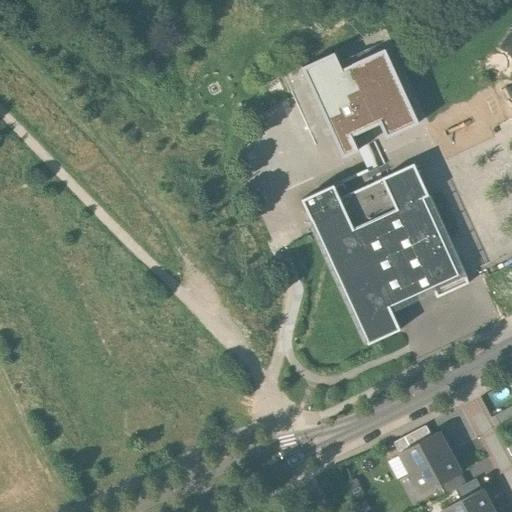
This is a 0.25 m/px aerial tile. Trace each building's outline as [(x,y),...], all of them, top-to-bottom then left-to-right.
[(334,52),(302,67),(343,157),(358,150),(351,136),(379,123),(386,137),(418,123),(385,49),(341,68),(334,52)] [(367,170),(301,200),(311,220),(312,219),(368,342),(367,342),(368,344),(400,330),(389,306),(431,287),(436,298),(468,283),(447,235),(442,238),(423,197),(428,195),(414,163),(382,178),(382,179),(373,183),(367,170)] [(0,206),(0,254),(84,456),(139,433),(38,191),(0,206)] [(402,453),(413,475),(454,454),(442,432),(402,453)] [(413,475),(425,497),(465,476),(454,454),(413,475)] [(440,511),(491,511),(495,510),(485,489),(440,511)]
